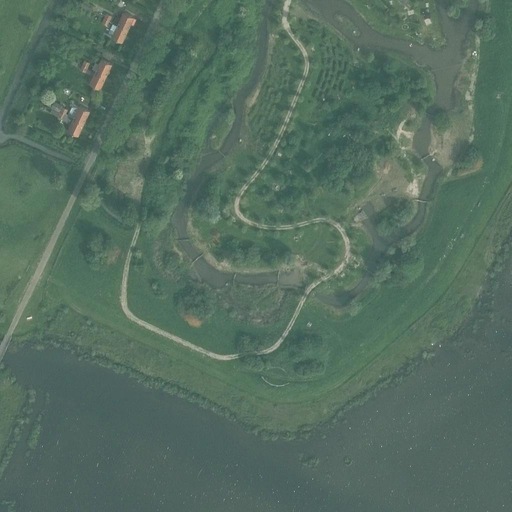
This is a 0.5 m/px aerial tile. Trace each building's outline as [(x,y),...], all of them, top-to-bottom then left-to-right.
[(83,1),(80,6),(92,11),(95,6),(83,1)] [(121,17),(117,24),(128,29),(134,17),(123,12),(121,17)] [(111,27),(108,35),(111,36),(112,36),(112,37),(122,42),(128,29),(117,24),(114,23),(113,24),(113,23),(111,27)] [(104,49),(102,55),(111,59),(113,53),(104,49)] [(70,55),(69,57),(83,64),(82,65),(88,68),(90,63),(76,56),(75,57),(70,55)] [(95,62),(92,69),(95,71),(106,76),(112,63),(101,58),(98,64),(95,62)] [(92,77),(89,84),(100,89),(106,76),(95,71),(92,77)] [(49,103),(47,105),(51,107),(51,108),(52,108),(60,112),(66,114),(68,110),(63,107),(64,106),(54,101),(53,104),(49,103)] [(73,104),(68,115),(84,123),(90,110),(79,105),(79,106),(73,104)] [(52,108),(50,112),(63,119),(62,120),(70,124),(67,130),(78,135),(84,123),(68,115),(66,114),(60,112),(52,108)]
